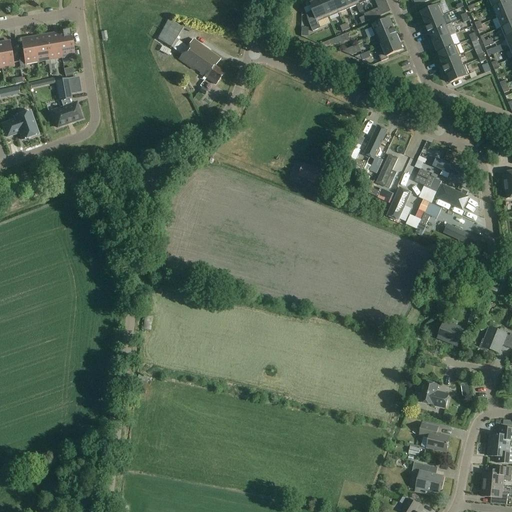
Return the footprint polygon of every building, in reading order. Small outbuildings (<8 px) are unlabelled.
[(328,18),(320,0),(318,0),(310,4),(313,11),(305,14),(313,32),(321,29),(318,22),(328,18)] [(320,0),(328,18),(339,14),(333,0),(320,0)] [(333,0),(339,14),(349,9),(345,0),(333,0)] [(360,5),(357,0),(345,0),(349,9),(360,5)] [(378,0),(375,1),(378,8),(381,16),(391,12),(385,0),(378,0)] [(509,0),(490,0),(494,8),(510,1),(509,0)] [(511,5),(510,1),(494,8),(498,18),(511,11),(511,5)] [(425,24),(444,16),(440,5),(421,13),(425,24)] [(511,11),(498,18),(502,28),(511,23),(511,11)] [(425,24),(429,34),(446,27),(442,17),(444,16),(425,24)] [(375,38),(394,30),(390,19),(371,27),(375,38)] [(168,20),(158,39),(174,49),(182,55),(180,58),(195,69),(200,73),(207,78),(216,85),(224,74),(215,67),(220,60),(193,40),(188,48),(179,41),(178,41),(182,34),(181,33),(184,29),(169,20),(168,20)] [(184,23),(182,26),(184,28),(189,32),(192,28),(184,23)] [(511,23),(502,28),(500,29),(504,39),(511,35),(511,23)] [(446,27),(429,34),(434,44),(450,37),(446,27)] [(57,34),(62,58),(74,56),(71,39),(72,38),(70,30),(62,32),(62,33),(57,34)] [(398,40),(394,30),(375,38),(380,48),(398,40)] [(45,36),(50,60),(50,65),(55,64),(55,59),(62,58),(57,34),(45,36)] [(330,41),(320,45),(326,48),(332,46),(340,42),(341,45),(350,42),(347,34),(330,41)] [(33,38),(37,62),(50,60),(45,36),(33,38)] [(434,44),(438,54),(457,46),(456,46),(454,46),(450,37),(434,44)] [(25,64),(37,62),(33,38),(21,40),(25,64)] [(381,62),(388,59),(387,57),(403,50),(398,40),(380,48),(383,55),(379,57),(381,62)] [(0,43),(0,56),(2,68),(13,66),(9,42),(0,43)] [(438,54),(442,64),(461,56),(457,46),(438,54)] [(342,52),(352,56),(357,54),(354,47),(342,52)] [(371,58),(368,52),(360,55),(363,61),(371,58)] [(461,56),(442,64),(446,73),(465,65),(462,66),(459,57),(461,56)] [(482,66),(485,74),(491,72),(487,64),(482,66)] [(465,65),(446,73),(450,84),(469,76),(465,65)] [(62,107),(50,111),(57,129),(84,120),(77,102),(71,104),(69,100),(72,99),(71,94),(68,79),(55,81),(58,102),(60,101),(62,107)] [(504,94),(509,91),(507,85),(501,87),(504,94)] [(13,120),(1,124),(6,139),(19,134),(21,141),(39,135),(30,111),(13,117),(13,120)] [(359,140),(363,128),(359,127),(355,138),(359,140)] [(387,132),(377,127),(369,143),(365,141),(362,148),(366,150),(363,157),(373,162),(387,132)] [(500,141),(495,141),(496,152),(511,150),(510,144),(510,139),(500,141)] [(347,182),(354,166),(357,160),(361,151),(353,147),(350,146),(336,177),(347,182)] [(385,188),(390,190),(393,182),(389,180),(393,171),(399,159),(389,155),(376,184),(385,188)] [(464,172),(437,159),(433,166),(461,179),(464,172)] [(368,175),(364,185),(366,186),(366,187),(368,187),(373,177),(375,178),(379,170),(367,165),(368,165),(357,160),(354,166),(364,171),(363,172),(368,175)] [(418,176),(415,182),(431,189),(435,179),(429,177),(430,174),(420,170),(423,163),(418,161),(415,167),(420,170),(418,175),(428,180),(427,180),(418,176)] [(503,182),(504,187),(511,185),(511,172),(504,174),(505,180),(503,182)] [(470,197),(442,185),(436,199),(463,212),(470,197)] [(432,203),(437,193),(424,187),(419,198),(432,203)] [(368,194),(378,198),(380,192),(371,188),(368,194)] [(412,193),(400,188),(387,217),(399,223),(412,193)] [(393,198),(380,192),(378,198),(390,204),(393,198)] [(423,201),(419,210),(425,213),(430,204),(423,201)] [(439,209),(430,205),(426,214),(435,218),(439,209)] [(419,210),(416,218),(421,220),(424,213),(419,210)] [(420,224),(426,227),(430,217),(424,214),(420,224)] [(417,230),(421,220),(416,218),(410,215),(408,219),(406,225),(417,230)] [(420,225),(416,235),(426,238),(429,228),(420,225)] [(448,225),(444,234),(471,246),(475,237),(461,231),(463,228),(456,225),(455,228),(449,226),(448,225)] [(145,317),(143,329),(150,330),(152,318),(145,317)] [(438,339),(457,347),(464,330),(444,322),(438,339)] [(469,322),(464,333),(470,335),(474,324),(469,322)] [(510,337),(506,335),(490,328),(485,340),(483,339),(480,348),(488,351),(489,349),(499,353),(502,346),(511,349),(511,334),(510,337)] [(147,383),(148,378),(138,375),(137,381),(147,383)] [(419,403),(445,409),(448,395),(436,392),(438,385),(424,382),(419,403)] [(468,384),(461,384),(462,397),(470,396),(468,384)] [(427,448),(446,453),(450,437),(437,434),(438,428),(422,424),(419,436),(429,438),(427,448)] [(490,435),(489,446),(509,448),(509,447),(511,447),(511,428),(499,428),(498,435),(490,435)] [(489,446),(488,457),(496,457),(496,463),(511,465),(511,454),(509,454),(509,448),(489,446)] [(410,448),(409,454),(418,456),(420,450),(410,448)] [(439,493),(443,478),(430,475),(432,467),(414,463),(412,472),(420,474),(416,492),(431,496),(432,492),(439,493)] [(484,473),(483,485),(503,487),(503,481),(511,482),(511,474),(511,468),(492,467),(492,474),(484,473)] [(503,487),(483,485),(482,497),(491,498),(491,504),(507,506),(508,494),(502,493),(503,487)] [(414,511),(419,505),(409,500),(402,511),(414,511)]
